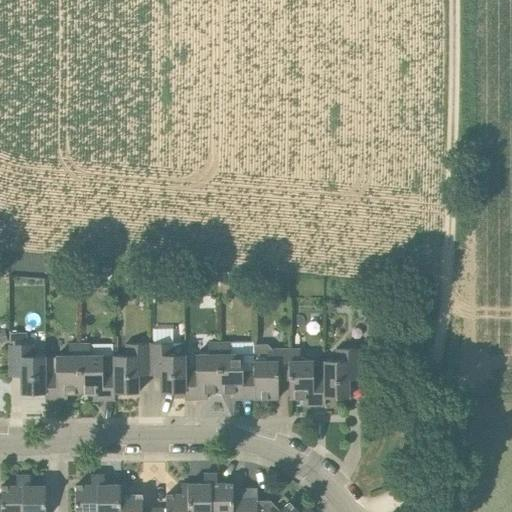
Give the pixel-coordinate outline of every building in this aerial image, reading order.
[(185,392),(185,372),(185,354),(174,354),(174,328),(154,328),(154,343),(149,343),(149,375),(161,375),(161,393),(185,392)] [(45,393),(44,373),(45,373),(45,356),(33,356),(33,344),(27,344),(27,333),(9,333),(9,344),(9,377),(21,377),(21,394),(45,393)] [(185,372),(185,392),(185,399),(207,399),(207,392),(220,391),(219,341),(209,342),(209,354),(196,354),(196,371),(185,372)] [(230,341),(219,341),(220,391),(232,391),(233,399),(255,399),(254,371),(244,371),(243,353),(231,353),(230,341)] [(138,375),(149,375),(149,343),(127,343),(127,355),(114,355),(115,373),(114,393),(115,393),(138,393),(138,375)] [(67,394),(80,394),(79,344),(69,344),(70,356),(56,357),(45,356),(45,373),(44,373),(45,393),(45,401),(67,401),(67,394)] [(115,373),(114,355),(103,356),(91,356),(90,344),(79,344),(80,394),(93,393),(93,400),(115,400),(115,393),(114,393),(115,373)] [(254,360),(254,371),(255,399),(279,399),(279,374),(289,374),(290,374),(289,349),(271,349),(267,345),(253,345),(254,360)] [(301,349),(289,349),(290,374),(289,374),(289,399),(303,398),(303,406),(325,405),(325,399),(325,379),(324,379),(324,360),(313,360),(301,360),(301,349)] [(336,360),(324,360),(324,379),(325,379),(325,399),(349,398),(348,380),(360,380),(359,349),(336,349),(336,360)] [(210,511),(210,474),(204,474),(204,484),(189,484),(188,511),(210,511)] [(244,511),(244,488),(233,488),(233,484),(217,484),(217,474),(210,474),(210,511),(244,511)] [(76,485),(76,511),(98,511),(98,475),(91,475),(91,485),(76,485)] [(119,511),(119,485),(104,485),(104,475),(98,475),(98,511),(119,511)] [(0,511),(23,511),(23,476),(17,476),(17,486),(1,486),(1,501),(0,500),(0,511)] [(45,511),(46,486),(30,486),(30,476),(23,476),(23,511),(45,511)] [(188,511),(189,484),(182,484),(182,494),(166,495),(166,509),(154,509),(154,511),(188,511)] [(127,485),(119,485),(119,511),(154,511),(154,509),(142,510),(142,496),(127,496),(127,485)] [(310,511),(311,511),(307,506),(300,511),(298,511),(289,502),(280,511),(270,501),(257,501),(257,488),(244,488),(244,511),(310,511)]
